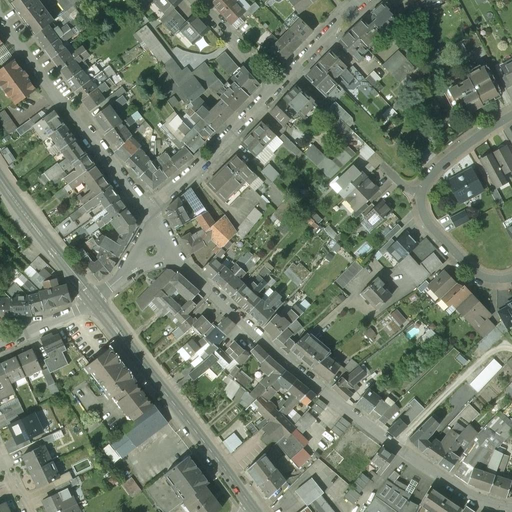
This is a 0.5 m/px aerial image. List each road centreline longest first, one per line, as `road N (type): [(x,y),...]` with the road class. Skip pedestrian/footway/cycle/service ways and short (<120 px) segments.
road 1 (residential): [(511,505),(450,484),(395,447),(251,331),(172,250)]
road 2 (secondary): [(93,301),(251,508)]
road 3 (residential): [(0,15),(151,213)]
road 4 (residential): [(151,213),(275,82)]
road 5 (secondary): [(0,180),(93,301)]
road 6 (residential): [(511,276),(499,281),(470,271),(422,218),(422,194)]
road 7 (residential): [(422,194),(431,177),(511,116)]
